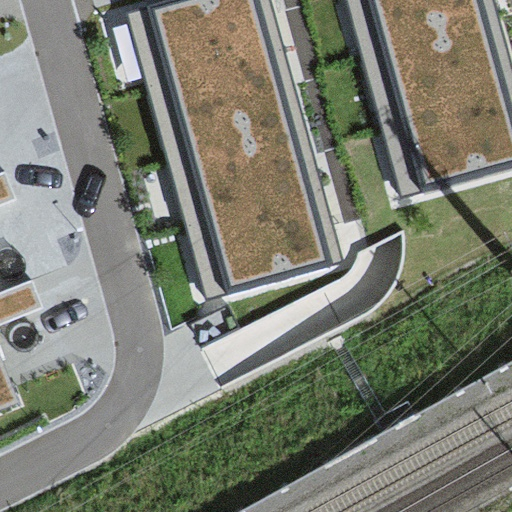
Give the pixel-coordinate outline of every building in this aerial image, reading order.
[(186,0),(136,14),(160,90),(287,54),(271,0),(186,0)] [(351,0),(367,55),(495,19),(489,0),(351,0)] [(367,55),(387,121),(511,84),(511,80),(495,19),(367,55)] [(160,90),(181,164),(308,127),(287,54),(160,90)] [(511,84),(387,121),(409,194),(511,163),(511,84)] [(181,164),(200,234),(328,197),(308,127),(181,164)] [(5,174),(0,176),(0,207),(16,201),(5,174)] [(200,234),(219,299),(347,263),(328,197),(200,234)] [(32,281),(0,293),(0,324),(42,307),(32,281)] [(0,405),(19,398),(0,350),(0,405)]
